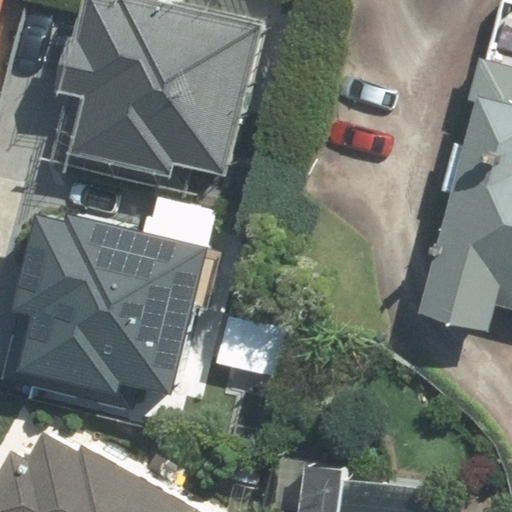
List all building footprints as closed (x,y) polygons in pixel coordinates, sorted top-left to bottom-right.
[(0,0),(0,68),(17,0),(0,0)] [(262,0),(115,0),(98,73),(118,78),(109,113),(90,109),(79,155),(205,186),(213,152),(258,162),(295,8),(262,0)] [(511,44),(503,42),(439,298),(511,316),(511,44)] [(59,190),(38,298),(64,303),(54,354),(213,385),(245,226),(59,190)] [(47,427),(5,500),(25,511),(224,511),(237,490),(118,421),(112,431),(75,410),(60,435),(47,427)] [(448,511),(451,482),(371,476),(372,457),(297,451),(293,503),(320,505),(319,511),(448,511)]
